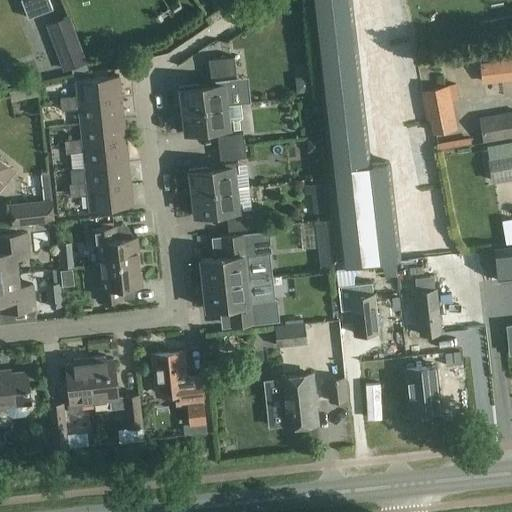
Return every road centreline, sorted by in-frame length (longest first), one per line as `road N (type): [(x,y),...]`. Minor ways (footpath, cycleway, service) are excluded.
road 1 (residential): [(0,339),(176,319),(173,235),(154,204),(148,88)]
road 2 (secondary): [(161,511),(401,484)]
